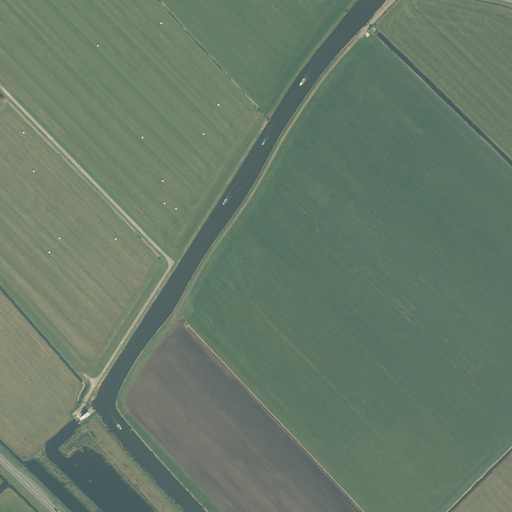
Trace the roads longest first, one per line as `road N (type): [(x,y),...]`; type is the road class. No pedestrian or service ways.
road 1 (track): [(0,86),(172,263),(75,413)]
road 2 (track): [(359,36),(290,126),(170,322)]
